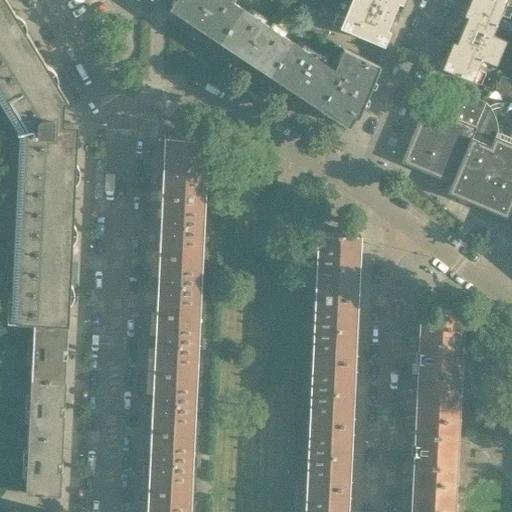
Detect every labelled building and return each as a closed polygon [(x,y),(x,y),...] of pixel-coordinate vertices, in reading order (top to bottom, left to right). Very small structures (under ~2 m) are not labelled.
[(45,63),(25,31),(20,34),(8,15),(14,12),(6,0),(0,0),(0,100),(8,114),(16,127),(18,130),(9,320),(32,321),(67,323),(67,320),(68,302),(61,302),(63,280),(69,281),(70,242),(64,242),(65,221),(72,221),(73,182),(67,182),(69,155),(75,155),(76,123),(70,122),(61,122),(62,102),(67,99),(56,82),(51,85),(40,67),(45,63)] [(219,41),(241,7),(230,0),(172,0),(168,7),(219,41)] [(393,9),(397,2),(400,3),(401,0),(349,0),(338,26),(383,45),(389,30),(386,28),(389,20),(393,22),(397,20),(399,16),(398,11),(393,9)] [(505,40),(491,34),(505,2),(499,0),(469,0),(463,15),(466,16),(463,24),(459,22),(455,25),(453,29),(455,33),(459,35),(455,43),(452,41),(441,67),(472,80),(481,58),(495,64),(505,40)] [(268,74),(291,40),(241,7),(219,41),(268,74)] [(320,108),(342,74),(334,69),(291,40),(268,74),(320,108)] [(356,117),(369,86),(378,65),(342,48),(336,62),(337,63),(334,69),(342,74),(320,108),(347,126),(353,116),(356,117)] [(511,97),(511,80),(501,75),(496,86),(505,90),(507,95),(511,97)] [(506,217),(511,201),(511,138),(497,132),(497,129),(497,127),(496,124),(496,121),(495,119),(494,116),(493,114),(492,111),(490,109),(488,106),(485,102),(455,89),(447,109),(452,111),(449,116),(445,114),(425,105),(401,162),(450,183),(446,192),(456,196),(457,198),(458,199),(459,200),(460,201),(461,201),(463,202),(465,201),(467,201),(506,217)] [(203,195),(204,161),(206,136),(165,135),(165,132),(164,132),(161,193),(203,195)] [(200,254),(202,220),(203,195),(161,193),(158,253),(200,254)] [(356,296),(359,234),(317,232),(316,250),(314,294),(356,296)] [(197,313),(199,279),(200,254),(158,253),(156,311),(197,313)] [(353,359),(356,296),(314,294),(311,357),(353,359)] [(195,373),(196,338),(197,313),(156,311),(153,371),(195,373)] [(64,379),(67,323),(32,321),(30,378),(64,379)] [(350,423),(353,359),(311,357),(308,421),(350,423)] [(192,431),(194,397),(195,373),(153,371),(150,429),(192,431)] [(62,436),(64,379),(30,378),(27,434),(62,436)] [(347,485),(350,423),(308,421),(306,483),(347,485)] [(189,490),(191,456),(192,431),(150,429),(147,488),(189,490)] [(59,493),(62,436),(27,434),(25,492),(59,493)] [(346,511),(347,485),(306,483),(304,511),(346,511)] [(188,511),(189,490),(147,488),(146,511),(188,511)]
